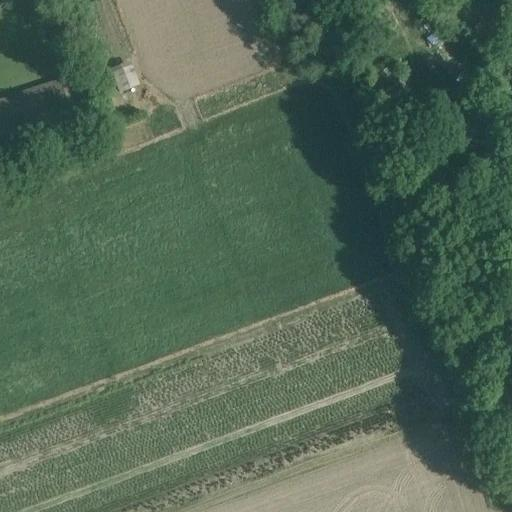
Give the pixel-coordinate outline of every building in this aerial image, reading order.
[(343,0),(357,16),(369,7),(362,0),(343,0)] [(475,29),(483,36),(488,31),(480,24),(475,29)] [(455,78),(466,67),(457,58),(445,70),(455,78)] [(131,62),(126,64),(110,70),(119,94),(140,86),(131,62)] [(390,67),(376,78),(396,101),(409,90),(390,67)] [(456,81),(475,99),(486,87),(466,69),(456,81)] [(0,143),(73,119),(60,82),(0,102),(0,143)] [(490,139),(469,115),(448,133),(468,157),(490,139)]
